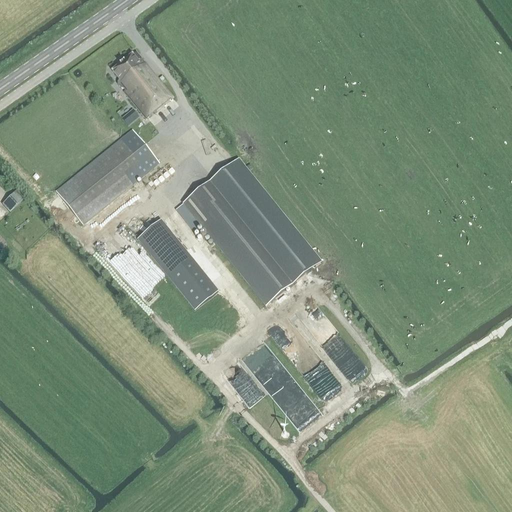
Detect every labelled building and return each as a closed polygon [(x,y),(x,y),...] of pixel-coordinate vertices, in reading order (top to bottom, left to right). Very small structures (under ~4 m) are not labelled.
[(146,121),(173,99),(141,60),(138,62),(132,56),(112,72),(120,82),(118,83),(118,86),(121,89),(124,90),(125,92),(124,93),(146,121)] [(122,121),(128,128),(132,124),(126,117),(122,121)] [(127,136),(56,193),(82,226),(159,164),(145,148),(134,135),(130,139),(127,136)] [(266,308),(288,289),(206,187),(183,205),(266,308)] [(6,200),(1,205),(9,213),(14,208),(6,200)] [(254,338),(234,347),(237,355),(258,346),(254,338)]
